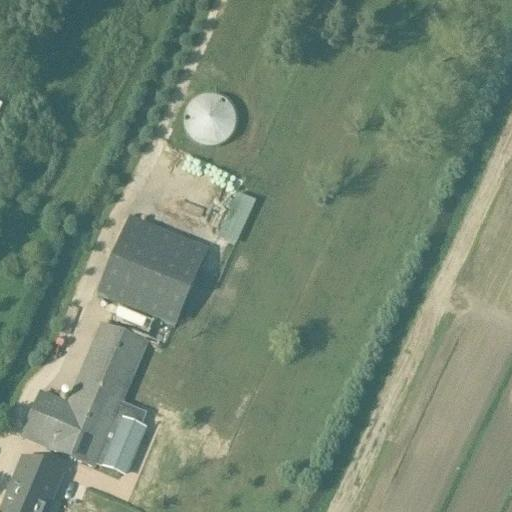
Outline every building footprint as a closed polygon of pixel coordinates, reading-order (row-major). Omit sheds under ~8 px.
[(197,154),(237,139),(220,96),(180,112),(197,154)] [(235,248),(254,204),(237,196),(217,240),(235,248)] [(117,240),(93,297),(171,329),(194,274),(204,251),(200,249),(190,245),(126,218),(117,240)] [(67,408),(40,397),(21,441),(93,471),(95,468),(120,407),(145,347),(101,329),(67,408)] [(120,407),(95,468),(101,470),(121,422),(127,425),(132,412),(120,407)] [(127,425),(121,422),(101,470),(120,478),(140,430),(127,425)] [(66,480),(22,462),(0,511),(47,511),(60,483),(64,484),(66,480)]
